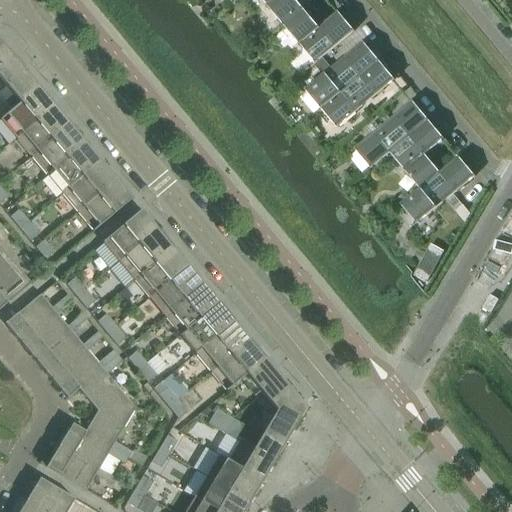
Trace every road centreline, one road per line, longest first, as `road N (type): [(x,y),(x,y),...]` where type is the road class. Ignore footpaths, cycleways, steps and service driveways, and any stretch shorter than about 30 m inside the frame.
road 1 (residential): [(367,432),(25,20),(5,10)]
road 2 (residential): [(367,432),(511,193)]
road 3 (residential): [(353,0),(490,163),(511,175)]
